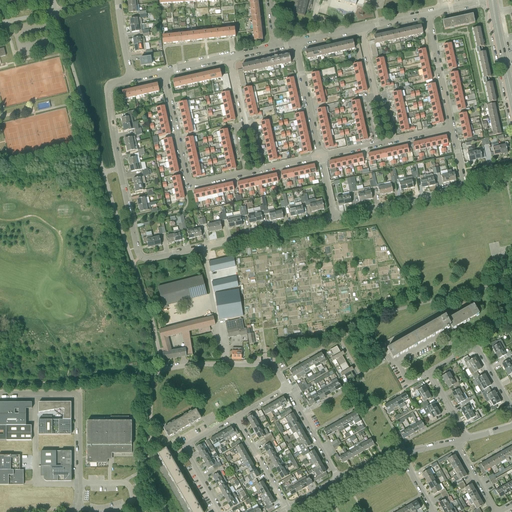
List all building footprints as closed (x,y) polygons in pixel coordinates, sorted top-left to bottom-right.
[(295,0),(292,13),(304,16),(306,11),(310,12),(312,0),(295,0)] [(250,9),(251,13),(251,17),(260,16),(259,12),(259,8),(258,4),(250,5),(250,9)] [(465,26),(467,26),(469,25),(469,24),(475,23),(473,14),(458,18),(460,27),(465,25),(465,26)] [(253,29),(261,28),(261,24),(260,20),(260,16),(251,17),(252,21),(252,25),(253,29)] [(142,24),(141,18),(140,18),(130,19),(131,26),(141,24),(142,24)] [(454,28),(460,27),(458,18),(443,21),(445,30),(450,28),(450,29),(452,29),(454,28)] [(140,35),(149,33),(149,29),(142,31),(141,24),(131,26),(132,32),(139,31),(140,35)] [(411,37),(417,35),(423,34),(422,30),(421,26),(409,28),(410,32),(411,37)] [(223,29),(223,33),(223,38),(235,37),(235,32),(235,28),(229,29),(223,29)] [(262,36),(262,32),(261,28),(253,29),(253,33),(254,37),(254,41),(263,40),(262,36)] [(399,39),(405,38),(411,37),(410,32),(409,28),(397,31),(398,35),(399,39)] [(211,39),(223,38),(223,33),(223,29),(217,30),(211,31),(211,35),(211,39)] [(198,32),(199,36),(199,40),(211,39),(211,35),(211,31),(205,31),(198,32)] [(393,40),(399,39),(398,35),(397,31),(386,33),(386,38),(387,42),(393,40)] [(198,32),(192,32),(186,33),(187,37),(187,42),(199,40),(199,36),(198,32)] [(145,43),(144,37),(150,36),(149,33),(140,35),(140,37),(133,39),(134,45),(145,43)] [(174,34),(175,39),(175,43),(187,42),(187,37),(186,33),(180,34),(174,34)] [(375,40),(375,43),(375,44),(381,43),(387,42),(386,38),(386,33),(374,36),(375,40)] [(163,44),(175,43),(175,39),(174,34),(168,35),(162,36),(163,40),(163,44)] [(476,51),(479,50),(479,47),(484,46),(483,40),(476,41),(477,48),(476,48),(476,51)] [(349,50),(355,49),(355,48),(354,45),(353,41),(341,43),(342,47),(343,51),(349,50)] [(145,43),(134,45),(135,52),(146,50),(145,43)] [(337,53),(343,51),(342,47),(341,43),(329,46),(330,50),(331,54),(337,53)] [(331,54),(330,50),(329,46),(317,48),(319,57),(325,55),(331,54)] [(309,50),(305,51),(307,59),(319,57),(317,48),(313,49),(309,50)] [(480,59),(486,58),(485,51),(480,53),(479,50),(476,51),(477,53),(478,53),(480,59)] [(140,58),(141,61),(141,66),(152,64),(152,57),(154,56),(154,53),(153,53),(146,54),(143,54),(143,58),(140,58)] [(279,65),(285,64),(291,63),(290,59),(289,55),(277,57),(278,61),(279,65)] [(279,65),(278,61),(277,57),(265,60),(266,64),(267,68),(273,67),(279,65)] [(267,68),(266,64),(265,60),(254,62),(255,67),(256,71),(261,69),(267,68)] [(243,69),(243,72),(244,73),(250,72),(256,71),(255,67),(254,62),(242,65),(243,69)] [(222,78),(221,74),(220,69),(208,72),(209,76),(210,81),(216,79),(222,78)] [(355,76),(363,74),(362,69),(354,70),(351,71),(352,77),(355,76)] [(483,81),(486,80),(486,78),(491,77),(489,70),(482,72),(484,78),(482,79),(483,81)] [(204,82),(210,81),(209,76),(208,72),(196,75),(197,79),(198,83),(204,82)] [(184,77),(185,82),(186,86),(192,84),(198,83),(197,79),(196,75),(184,77)] [(173,80),(173,84),(174,88),(180,87),(186,86),(185,82),(184,77),(173,80)] [(486,90),(493,88),(492,82),(487,83),(486,80),(483,81),(483,84),(485,84),(486,90)] [(148,94),(153,93),(159,92),(158,88),(158,83),(146,86),(147,90),(148,94)] [(366,85),(358,87),(358,90),(355,91),(355,94),(367,91),(366,85)] [(148,94),(147,90),(146,86),(134,88),(135,93),(136,97),(142,96),(148,94)] [(130,98),(136,97),(135,93),(134,88),(122,91),(123,95),(124,100),(130,98)] [(464,103),(457,104),(458,111),(464,109),(465,111),(470,110),(469,108),(465,109),(464,103)] [(123,125),(133,122),(131,114),(138,113),(137,110),(127,112),(129,116),(121,118),(123,125)] [(234,114),(226,116),(227,119),(223,119),(224,123),(235,120),(234,114)] [(442,117),(434,119),(435,122),(431,123),(432,125),(444,123),(442,117)] [(133,122),(123,125),(124,131),(135,129),(133,122)] [(169,128),(162,130),(162,133),(158,134),(159,137),(171,134),(169,128)] [(500,128),(492,129),(492,132),(489,133),(489,134),(488,134),(489,134),(485,135),(485,137),(489,137),(494,136),(494,135),(501,134),(500,128)] [(323,138),(331,136),(334,135),(332,129),(330,130),(322,132),(323,138)] [(366,134),(359,136),(359,139),(356,140),(356,142),(368,140),(366,134)] [(126,145),(134,143),(132,137),(125,139),(126,145)] [(499,146),(501,154),(507,153),(506,148),(509,147),(508,142),(505,142),(505,145),(499,146)] [(137,143),(134,143),(126,145),(127,152),(138,149),(137,143)] [(310,146),(303,148),(303,151),(300,152),(300,155),(312,152),(310,146)] [(494,156),(501,154),(499,146),(492,147),(494,156)] [(474,151),(476,160),(482,158),(480,150),(474,151)] [(469,161),(476,160),(474,151),(467,153),(469,161)] [(130,165),(137,164),(136,157),(128,159),(130,165)] [(137,164),(130,165),(131,172),(139,170),(142,169),(140,163),(137,164)] [(224,168),(224,171),(236,169),(235,163),(227,165),(227,168),(224,168)] [(448,174),(449,181),(456,180),(454,172),(448,174)] [(427,179),(429,186),(435,185),(433,177),(433,174),(426,175),(427,179)] [(443,183),(449,181),(448,174),(441,175),(443,183)] [(422,188),(429,186),(427,179),(424,179),(423,175),(419,176),(420,180),(422,188)] [(134,185),(142,184),(146,183),(145,176),(133,179),(134,185)] [(405,178),(407,189),(414,187),(412,180),(413,180),(412,179),(412,176),(405,178)] [(254,179),(256,186),(259,186),(259,190),(260,190),(262,189),(261,185),(260,177),(254,179)] [(401,190),(407,189),(405,178),(398,179),(398,182),(398,183),(399,183),(401,190)] [(385,186),(386,193),(393,192),(391,182),(384,184),(385,186)] [(142,184),(134,185),(136,192),(143,190),(142,184)] [(386,193),(385,186),(378,187),(380,195),(386,193)] [(363,189),(366,200),(372,198),(371,191),(370,191),(370,187),(363,189)] [(359,201),(366,200),(363,189),(357,190),(358,194),(359,201)] [(343,196),(345,204),(351,203),(350,194),(343,196)] [(318,210),(315,200),(315,199),(308,200),(307,195),(304,196),(305,202),(306,206),(310,205),(311,212),(318,210)] [(277,219),(275,212),(274,212),(274,209),(268,210),(264,196),(261,197),(263,205),(265,214),(269,214),(270,221),(277,219)] [(338,206),(345,204),(343,196),(336,197),(338,206)] [(139,205),(146,204),(145,197),(137,199),(139,205)] [(315,200),(318,210),(324,209),(323,202),(322,202),(322,198),(315,200)] [(146,204),(139,205),(140,212),(151,210),(150,207),(152,206),(156,205),(155,202),(146,204)] [(295,203),(295,204),(297,215),(304,213),(302,206),(301,202),(295,203)] [(291,216),(297,215),(295,204),(289,206),(289,209),(291,216)] [(254,212),(256,222),(263,221),(261,215),(265,214),(263,205),(260,206),(261,210),(254,212)] [(233,216),(236,226),(242,225),(241,217),(241,216),(244,216),(242,207),(239,207),(240,214),(233,216)] [(275,212),(277,219),(284,218),(282,210),(275,212)] [(250,223),(256,222),(254,212),(248,213),(249,216),(248,216),(250,223)] [(229,228),(236,226),(233,216),(227,217),(228,220),(229,228)] [(214,224),(215,231),(222,229),(220,222),(214,224)] [(209,232),(215,231),(214,224),(207,225),(209,232)] [(189,239),(195,237),(193,228),(187,229),(189,239)] [(193,228),(195,237),(202,236),(200,228),(194,230),(193,228)] [(174,234),(175,242),(181,240),(179,231),(178,229),(177,229),(177,230),(173,231),(174,234)] [(168,243),(175,242),(174,234),(167,236),(168,243)] [(155,246),(153,238),(152,235),(145,236),(146,237),(143,238),(144,243),(147,242),(148,248),(155,246)] [(153,238),(155,246),(161,245),(159,236),(153,238)] [(233,256),(208,261),(211,272),(236,266),(233,256)] [(202,276),(158,287),(163,306),(207,295),(202,276)] [(236,276),(211,281),(213,292),(238,286),(236,276)] [(238,290),(213,295),(219,321),(243,316),(238,290)] [(393,359),(442,331),(446,328),(449,333),(454,332),(453,328),(479,314),(474,304),(473,304),(474,306),(448,320),(445,315),(440,318),(416,332),(388,348),(387,348),(393,359)] [(198,329),(199,334),(211,331),(210,326),(215,325),(213,317),(197,321),(159,330),(164,348),(162,349),(163,353),(164,360),(181,357),(185,356),(186,356),(193,355),(190,337),(189,331),(198,329)] [(240,336),(245,335),(242,319),(225,323),(228,338),(240,335),(240,336)] [(495,353),(503,349),(505,347),(502,342),(501,339),(500,339),(500,338),(497,340),(495,341),(497,345),(492,347),(495,353)] [(337,346),(330,350),(334,357),(337,355),(339,357),(342,356),(345,354),(343,351),(341,353),(337,346)] [(232,348),(232,351),(232,359),(241,359),(241,351),(241,348),(232,348)] [(505,359),(510,356),(509,353),(506,354),(503,349),(495,353),(499,359),(504,356),(505,359)] [(321,364),(322,363),(326,361),(322,353),(316,356),(321,364)] [(346,362),(342,356),(339,357),(337,355),(334,357),(331,358),(329,359),(331,362),(333,361),(335,360),(339,366),(346,362)] [(321,364),(316,356),(311,359),(314,365),(316,367),(321,364)] [(505,370),(511,365),(511,364),(511,363),(511,362),(511,357),(511,356),(511,357),(510,356),(505,359),(507,361),(502,364),(505,370)] [(471,367),(478,363),(475,357),(470,360),(469,357),(464,360),(465,363),(468,362),(471,367)] [(309,368),(314,365),(311,359),(306,362),(309,368)] [(300,365),(305,373),(310,370),(309,368),(306,362),(300,365)] [(339,366),(340,367),(337,368),(340,373),(346,370),(348,373),(351,371),(354,370),(352,367),(350,368),(346,362),(339,366)] [(473,377),(478,374),(477,372),(482,369),(478,363),(471,367),(468,369),(473,377)] [(306,374),(305,373),(300,365),(295,368),(300,377),(306,374)] [(298,379),(300,377),(295,368),(290,371),(292,375),(290,377),(293,382),(295,380),(293,377),(296,375),(298,379)] [(445,382),(453,378),(449,372),(452,370),(450,368),(445,371),(447,373),(442,376),(445,382)] [(340,378),(342,376),(344,375),(348,382),(355,378),(351,371),(348,373),(346,370),(340,373),(338,374),(340,378)] [(480,384),(488,380),(485,374),(480,377),(478,374),(473,377),(475,380),(477,378),(480,384)] [(455,387),(460,384),(458,382),(459,382),(456,376),(453,378),(445,382),(449,388),(453,385),(455,387)] [(332,382),(336,390),(342,387),(337,379),(332,382)] [(482,394),(490,390),(489,387),(491,386),(488,380),(480,384),(477,386),(482,394)] [(331,393),(336,390),(332,382),(326,385),(331,393)] [(455,399),(462,394),(466,392),(462,387),(461,387),(460,384),(455,387),(456,390),(452,393),(455,399)] [(326,397),(331,393),(326,385),(321,389),(322,390),(326,397)] [(420,396),(428,392),(425,386),(420,389),(418,386),(413,389),(415,392),(417,390),(420,396)] [(320,400),(326,397),(322,390),(317,394),(320,400)] [(490,401),(498,396),(494,391),(492,392),(490,390),(482,394),(487,402),(490,401)] [(423,406),(428,403),(426,400),(431,398),(428,392),(420,396),(424,402),(421,403),(423,406)] [(315,403),(311,397),(310,393),(307,395),(309,398),(306,400),(304,396),(302,398),(306,405),(308,403),(310,406),(315,403)] [(404,402),(409,399),(406,393),(400,396),(404,402)] [(315,403),(320,400),(317,394),(311,397),(315,403)] [(464,404),(469,401),(468,398),(465,400),(462,394),(455,399),(458,404),(463,402),(464,404)] [(398,405),(404,402),(400,396),(395,399),(398,405)] [(491,407),(492,410),(498,407),(496,405),(501,402),(498,396),(490,401),(493,406),(491,407)] [(278,400),(282,406),(283,409),(286,407),(284,404),(289,401),(287,398),(285,399),(284,397),(278,400)] [(390,402),(394,410),(397,409),(396,407),(398,405),(395,399),(390,402)] [(276,409),(282,406),(278,400),(273,403),(276,409)] [(464,415),(472,411),(470,408),(473,407),(469,401),(464,404),(466,407),(461,410),(464,415)] [(0,402),(0,414),(26,415),(26,409),(32,409),(32,403),(32,402),(18,402),(0,402)] [(71,420),(71,419),(71,402),(39,402),(39,403),(39,413),(64,408),(65,409),(63,420),(71,420)] [(389,414),(394,410),(390,402),(384,406),(389,414)] [(268,406),(271,412),(272,414),(275,413),(273,411),(276,409),(273,403),(268,406)] [(430,413),(437,408),(434,403),(429,405),(428,403),(423,406),(424,408),(423,409),(427,415),(430,413)] [(266,415),(271,412),(268,406),(262,409),(266,415)] [(428,417),(430,420),(431,423),(437,420),(436,417),(441,414),(437,408),(430,413),(431,415),(428,417)] [(177,432),(185,428),(193,423),(201,418),(196,409),(180,419),(163,428),(169,437),(177,432)] [(474,421),(479,418),(478,415),(475,417),(472,411),(464,415),(468,421),(472,418),(474,421)] [(350,415),(355,424),(361,421),(356,412),(350,415)] [(290,422),(296,418),(293,413),(285,418),(288,423),(290,422)] [(0,425),(26,425),(26,415),(0,414),(0,425)] [(250,423),(256,420),(253,415),(247,418),(250,423)] [(350,427),(355,424),(350,415),(345,418),(350,427)] [(87,463),(108,463),(108,458),(112,458),(112,453),(132,453),(132,421),(129,421),(129,416),(111,416),(111,421),(87,421),(87,463)] [(293,427),(299,424),(296,418),(290,422),(293,427)] [(345,430),(350,427),(345,418),(340,421),(345,430)] [(419,430),(425,427),(421,421),(419,422),(416,418),(414,420),(416,424),(419,430)] [(71,435),(71,434),(71,420),(63,420),(38,420),(39,435),(46,435),(65,435),(69,435),(71,435)] [(253,429),(259,425),(256,420),(250,423),(253,429)] [(339,433),(345,430),(340,421),(334,424),(338,430),(339,433)] [(293,435),(296,433),(302,429),(299,424),(293,427),(290,429),(293,435)] [(332,433),(338,430),(334,424),(329,427),(332,433)] [(414,433),(419,430),(416,424),(411,427),(414,433)] [(32,425),(26,425),(0,425),(0,440),(31,440),(31,433),(32,425)] [(256,434),(262,431),(259,425),(253,429),(256,434)] [(231,439),(239,434),(235,428),(233,430),(231,427),(226,430),(229,436),(231,439)] [(326,441),(329,440),(327,436),(332,433),(329,427),(324,430),(326,434),(323,436),(326,441)] [(409,436),(414,433),(411,427),(405,430),(409,436)] [(263,437),(265,436),(264,433),(267,431),(266,428),(262,431),(256,434),(259,439),(263,437)] [(299,438),(305,434),(302,429),(296,433),(299,438)] [(224,439),(229,436),(226,430),(221,433),(224,439)] [(403,439),(409,436),(405,430),(400,433),(403,439)] [(215,436),(219,442),(220,445),(225,442),(224,439),(221,433),(215,436)] [(300,444),(308,440),(305,434),(299,438),(297,439),(300,444)] [(213,445),(219,442),(215,436),(210,439),(213,445)] [(366,442),(369,448),(375,445),(371,439),(366,442)] [(301,451),(307,448),(311,445),(308,440),(300,444),(298,445),(301,451)] [(369,448),(366,442),(364,440),(359,443),(364,451),(369,448)] [(267,452),(273,449),(273,448),(276,447),(273,441),(273,442),(268,445),(264,447),(267,452)] [(364,451),(359,443),(359,442),(353,445),(355,448),(359,454),(364,451)] [(199,453),(205,449),(202,444),(196,447),(199,453)] [(239,453),(244,449),(241,444),(236,448),(232,449),(235,455),(239,453)] [(270,457),(276,454),(279,452),(276,447),(273,449),(267,452),(270,457)] [(186,502),(191,511),(203,511),(194,497),(185,480),(175,464),(166,448),(157,453),(167,469),(176,485),(186,502)] [(202,458),(208,455),(210,453),(207,448),(205,449),(199,453),(202,458)] [(353,457),(359,454),(355,448),(350,451),(353,457)] [(239,459),(239,460),(248,455),(244,449),(239,453),(242,458),(239,459)] [(348,460),(353,457),(350,451),(347,453),(345,449),(342,451),(345,454),(348,460)] [(506,459),(511,456),(507,449),(502,452),(506,459)] [(311,459),(317,455),(314,450),(308,454),(311,459)] [(41,466),(44,466),(71,466),(72,466),(71,451),(41,451),(41,466)] [(501,462),(506,459),(502,452),(497,455),(501,462)] [(451,464),(458,460),(455,455),(452,456),(451,453),(446,456),(448,459),(451,464)] [(273,463),(279,459),(282,457),(281,455),(277,457),(276,454),(270,457),(273,463)] [(343,463),(348,460),(345,454),(339,457),(337,454),(335,455),(338,461),(340,459),(343,463)] [(0,470),(20,470),(20,455),(0,455),(0,470)] [(205,463),(211,460),(208,455),(202,458),(205,463)] [(242,465),(251,460),(248,455),(239,460),(242,465)] [(314,464),(320,461),(317,455),(311,459),(314,464)] [(496,465),(501,462),(497,455),(492,458),(496,465)] [(491,468),(496,465),(492,458),(486,461),(491,468)] [(276,468),(282,465),(279,459),(273,463),(276,468)] [(212,466),(214,465),(211,460),(205,463),(208,469),(212,466)] [(248,469),(254,465),(251,460),(242,465),(241,466),(243,468),(246,466),(248,469)] [(454,469),(461,465),(458,460),(451,464),(454,469)] [(313,469),(314,471),(323,466),(320,461),(314,464),(316,467),(313,469)] [(485,471),(487,470),(491,468),(486,461),(478,466),(483,474),(486,473),(485,471)] [(220,468),(215,471),(217,474),(221,471),(224,470),(223,468),(225,466),(224,464),(222,466),(221,466),(219,467),(220,468)] [(251,474),(257,471),(254,465),(248,469),(251,474)] [(279,473),(285,470),(289,468),(287,465),(283,467),(282,465),(276,468),(279,473)] [(457,474),(464,470),(461,465),(454,469),(457,474)] [(46,481),(47,481),(72,481),(72,467),(71,467),(71,466),(44,466),(44,478),(44,479),(45,480),(46,481)] [(322,478),(320,475),(326,471),(323,466),(314,471),(317,476),(315,478),(317,480),(322,478)] [(432,475),(432,474),(429,469),(422,473),(425,479),(432,475)] [(0,485),(24,485),(23,470),(20,470),(0,470),(0,485)] [(282,479),(288,475),(285,470),(279,473),(282,479)] [(456,482),(462,479),(467,476),(464,470),(457,474),(453,476),(456,482)] [(216,482),(224,477),(221,471),(217,474),(213,476),(216,482)] [(254,480),(256,479),(260,476),(257,471),(251,474),(254,480)] [(428,484),(435,480),(432,475),(425,479),(428,484)] [(303,478),(308,486),(313,483),(310,477),(307,479),(305,476),(303,478)] [(219,487),(225,483),(224,483),(227,482),(224,477),(216,482),(219,487)] [(302,489),(308,486),(303,478),(297,481),(302,489)] [(431,489),(438,485),(435,480),(428,484),(431,489)] [(257,491),(266,486),(263,481),(259,483),(254,486),(257,491)] [(297,492),(302,489),(297,481),(292,484),(297,492)] [(222,492),(228,489),(230,487),(229,485),(226,486),(225,483),(219,487),(222,492)] [(291,495),(297,492),(292,484),(287,487),(290,492),(291,495)] [(467,493),(475,489),(472,484),(466,487),(464,488),(465,488),(467,493)] [(505,495),(510,492),(506,484),(501,487),(505,495)] [(439,491),(441,490),(438,485),(431,489),(434,495),(439,491)] [(261,492),(263,495),(269,492),(266,486),(257,491),(253,494),(254,496),(261,492)] [(500,498),(505,495),(501,487),(496,490),(495,489),(492,491),(495,496),(498,494),(500,498)] [(225,498),(231,494),(228,489),(222,492),(225,498)] [(470,498),(478,494),(475,489),(467,493),(470,498)] [(266,501),(272,497),(269,492),(263,495),(261,496),(264,502),(266,501)] [(228,503),(235,499),(237,498),(236,495),(232,497),(231,494),(225,498),(228,503)] [(473,504),(481,500),(478,494),(470,498),(473,504)] [(264,509),(265,511),(271,508),(269,506),(275,503),(272,497),(266,501),(269,506),(264,508),(264,509)] [(442,508),(449,504),(452,502),(449,497),(444,500),(439,503),(442,508)] [(231,508),(238,504),(235,499),(228,503),(231,508)] [(477,511),(478,511),(480,510),(479,508),(484,505),(481,500),(473,504),(476,509),(473,511),(474,511),(477,511)] [(416,511),(421,508),(417,501),(412,504),(416,511)]
